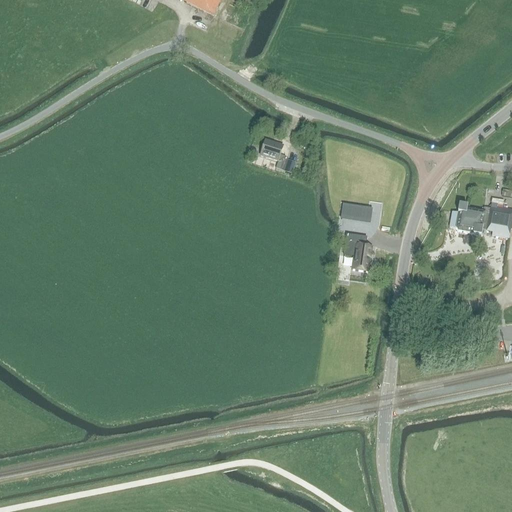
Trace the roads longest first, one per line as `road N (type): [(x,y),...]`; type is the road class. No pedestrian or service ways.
road 1 (unclassified): [(414,152),(275,98),(172,46),(133,59),(0,137)]
road 2 (tertiary): [(391,511),(386,407),(407,245),(425,191)]
